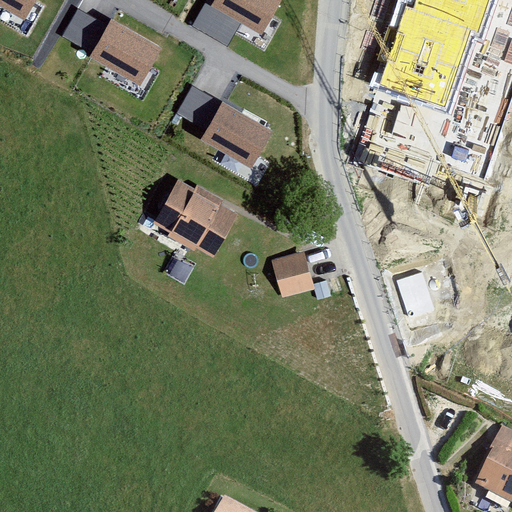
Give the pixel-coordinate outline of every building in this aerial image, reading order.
[(37,0),(0,0),(0,13),(22,26),(37,0)] [(277,0),(209,0),(209,1),(225,10),(259,31),(277,0)] [(478,117),(511,43),(511,0),(404,0),(393,25),(417,36),(396,79),(478,117)] [(92,12),(80,5),(63,32),(89,48),(106,21),(92,12)] [(166,44),(116,14),(87,62),(137,92),(166,44)] [(391,86),(346,66),(342,121),(370,133),(391,86)] [(209,89),(194,80),(177,107),(203,123),(220,96),(209,89)] [(280,123),(230,93),(201,141),(252,171),(280,123)] [(155,220),(216,252),(238,211),(239,208),(179,176),(155,220)] [(283,296),(317,286),(306,250),(272,260),(283,296)] [(511,433),(500,428),(472,487),(511,506),(511,433)]
